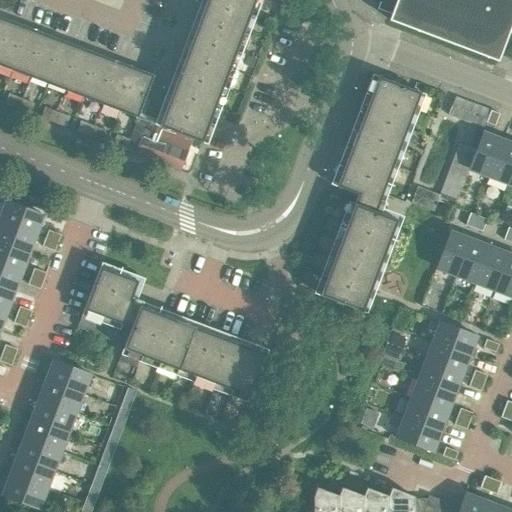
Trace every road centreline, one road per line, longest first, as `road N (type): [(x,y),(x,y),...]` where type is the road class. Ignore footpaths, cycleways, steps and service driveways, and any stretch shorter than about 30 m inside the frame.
road 1 (residential): [(0,389),(14,394),(91,184)]
road 2 (unclassified): [(271,228),(294,205),(353,45)]
road 3 (unclassified): [(271,228),(227,233),(91,184)]
road 4 (residential): [(510,97),(353,45)]
road 5 (residential): [(511,468),(474,453),(511,355)]
